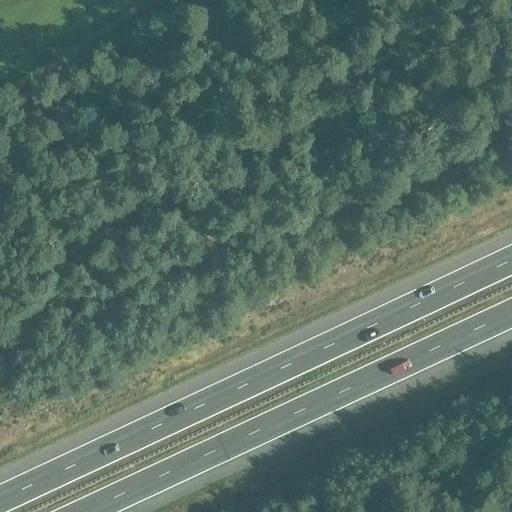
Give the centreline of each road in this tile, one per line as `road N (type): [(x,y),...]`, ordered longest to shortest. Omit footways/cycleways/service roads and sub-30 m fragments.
road 1 (motorway): [(511,255),(0,496)]
road 2 (motorway): [(94,511),(511,318)]
